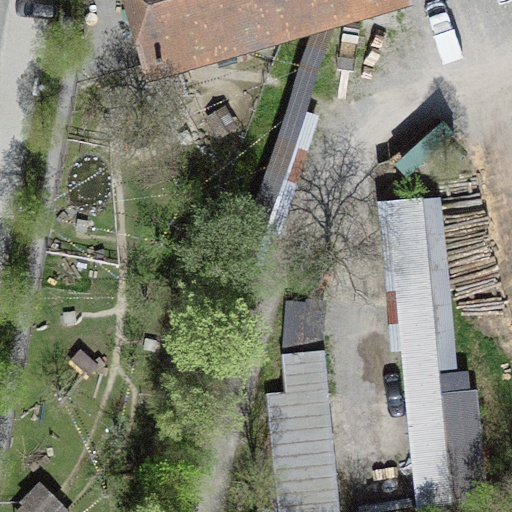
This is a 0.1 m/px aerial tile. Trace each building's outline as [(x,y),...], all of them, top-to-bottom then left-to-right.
[(136,0),(150,47),(153,57),(156,66),(288,29),(387,0),(136,0)] [(159,178),(133,180),(136,219),(163,216),(159,178)] [(475,377),(438,379),(427,192),(395,194),(412,498),(453,496),(451,472),(480,470),(475,377)] [(329,345),(272,348),(280,511),(309,511),(338,511),(329,345)] [(53,511),(63,503),(40,480),(19,501),(30,511),(53,511)]
